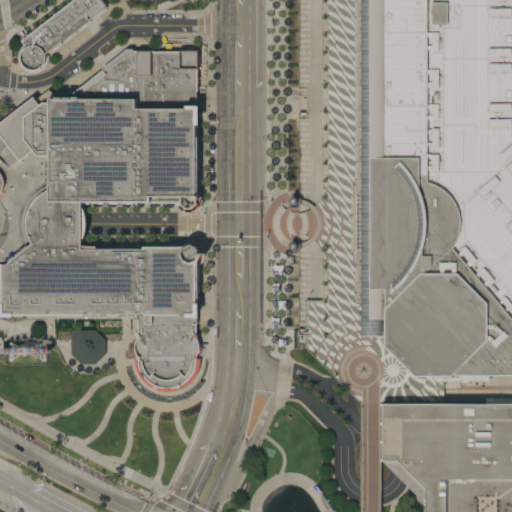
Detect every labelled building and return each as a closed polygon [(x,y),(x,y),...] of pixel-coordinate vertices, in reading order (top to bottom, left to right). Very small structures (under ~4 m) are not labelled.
[(73,0),(101,0),(107,7),(91,19),(46,54),(46,57),(45,60),(44,64),(42,67),(40,68),(41,70),(39,71),(36,72),(33,72),(30,72),(29,69),(26,68),(26,71),(24,69),(22,67),(20,65),(19,61),(21,60),(21,57),(19,58),(19,55),(20,51),(21,49),(23,47),(24,49),(27,47),(21,41),(73,0)] [(511,375),(445,377),(446,405),(385,404),(362,404),(307,349),(307,336),(300,335),(299,249),(295,249),(293,249),(291,248),(290,247),(290,245),(291,244),(293,242),(295,242),(296,243),(297,244),(299,244),(298,241),(296,240),(294,239),(292,240),(291,240),(289,240),(286,237),(283,234),(281,230),(280,226),(280,222),(280,219),(281,215),(284,212),(286,209),(291,207),(294,208),(296,207),(299,206),(299,204),(295,204),(292,204),(291,202),(290,200),(291,198),(293,197),(295,197),(297,198),(299,198),(299,112),(306,112),(307,89),(299,89),(299,0),(511,0),(511,375)] [(17,110),(18,107),(19,104),(22,101),(25,99),(28,98),(33,98),(34,97),(36,99),(49,89),(53,94),(55,92),(74,93),(104,68),(104,65),(104,62),(102,63),(104,56),(106,54),(108,55),(109,54),(108,51),(114,48),(117,48),(114,51),(118,50),(120,50),(124,51),(127,53),(129,54),(132,54),(132,51),(155,51),(180,51),(180,50),(198,50),(196,136),(200,136),(198,196),(202,196),(202,204),(198,204),(200,207),(196,211),(194,209),(193,209),(192,212),(186,212),(186,209),(184,211),(179,206),(181,204),(181,200),(83,203),(83,207),(85,211),(86,215),(87,222),(87,225),(87,227),(86,233),(83,239),(83,246),(98,246),(98,249),(145,249),(145,247),(185,247),(193,243),(200,246),(203,254),(200,261),(196,263),(198,316),(197,316),(198,324),(196,324),(196,335),(198,335),(198,338),(197,338),(199,343),(200,346),(200,349),(199,353),(197,356),(198,356),(198,358),(201,359),(200,365),(199,369),(197,375),(193,380),(190,383),(187,386),(182,389),(176,391),(171,392),(165,392),(158,391),(153,389),(149,386),(146,384),(142,379),(139,375),(137,372),(135,367),(134,361),(135,359),(137,358),(137,357),(136,356),(134,351),(133,347),(134,344),(135,341),(136,339),(137,336),(137,335),(138,335),(138,318),(3,315),(4,264),(0,265),(0,248),(2,246),(5,242),(7,237),(8,232),(9,226),(9,224),(8,220),(7,214),(3,206),(0,201),(0,169),(18,158),(0,135),(0,123),(17,110)] [(81,364),(71,354),(71,330),(96,330),(106,340),(106,354),(95,364),(81,364)] [(6,365),(49,365),(48,338),(5,338),(4,336),(1,334),(0,333),(0,362),(3,364),(6,365)] [(511,511),(511,405),(446,405),(385,404),(385,437),(385,461),(400,476),(419,496),(420,499),(422,502),(425,504),(428,505),(428,511),(511,511)]
